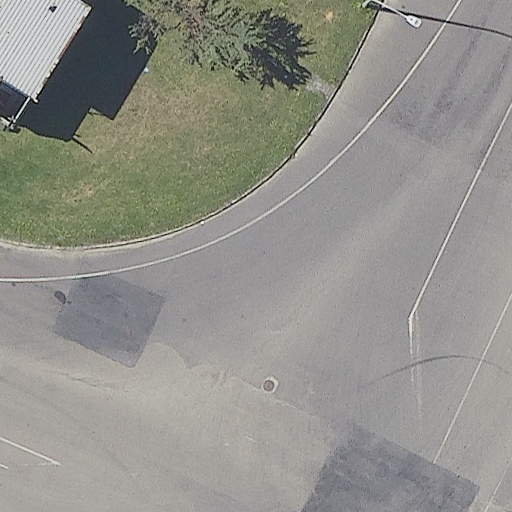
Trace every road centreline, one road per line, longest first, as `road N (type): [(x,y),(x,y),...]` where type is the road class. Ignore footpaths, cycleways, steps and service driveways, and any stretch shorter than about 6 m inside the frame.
road 1 (unclassified): [(414,511),(511,304)]
road 2 (unclassified): [(0,441),(159,511)]
